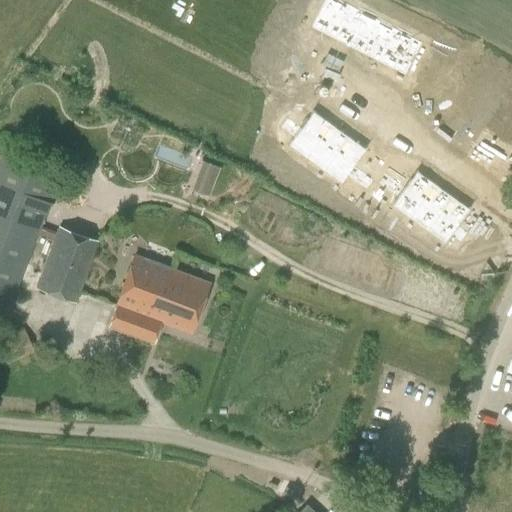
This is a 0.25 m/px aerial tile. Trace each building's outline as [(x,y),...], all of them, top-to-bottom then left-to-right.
[(311,0),(304,16),(398,65),(415,31),(355,0),(311,0)] [(323,112),(305,99),(285,127),(303,141),(323,112)] [(295,114),(285,107),(278,117),(288,124),(295,114)] [(341,125),(323,112),(303,141),(320,153),(341,125)] [(359,138),(341,125),(320,153),(338,166),(341,162),(348,153),(359,138)] [(358,160),(348,153),(341,162),(351,169),(358,160)] [(1,154),(0,157),(0,297),(12,302),(59,175),(1,154)] [(389,166),(379,159),(372,169),(382,176),(389,166)] [(427,172),(409,159),(389,187),(407,200),(427,172)] [(368,167),(358,160),(351,169),(361,176),(368,167)] [(399,173),(389,166),(382,176),(392,183),(399,173)] [(445,184),(427,172),(407,200),(424,213),(445,184)] [(463,197),(445,184),(424,213),(443,226),(445,222),(452,212),(463,197)] [(462,219),(452,212),(445,222),(455,229),(462,219)] [(99,241),(60,226),(59,226),(35,288),(76,303),(99,241)] [(134,256),(116,305),(138,313),(143,299),(157,304),(171,269),(134,256)] [(138,313),(116,305),(108,326),(141,339),(149,317),(191,333),(209,284),(171,269),(157,304),(143,299),(138,313)] [(34,351),(23,327),(15,331),(13,326),(0,331),(0,348),(7,364),(34,351)]
